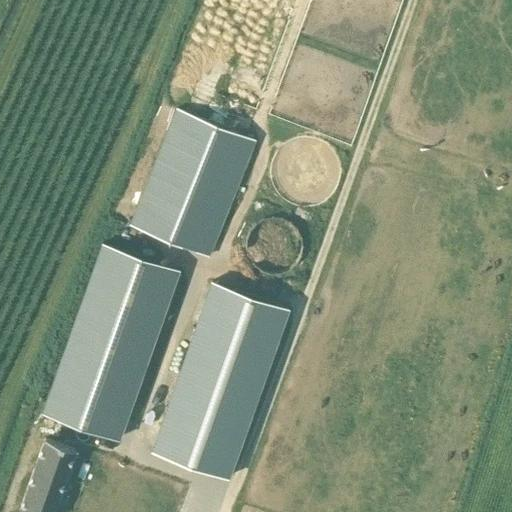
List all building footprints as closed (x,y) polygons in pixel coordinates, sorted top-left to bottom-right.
[(255,140),(176,108),(129,224),(209,256),(255,140)] [(244,227),(262,272),(303,256),(284,211),(244,227)] [(116,438),(176,271),(101,244),(41,412),(116,438)] [(287,307),(211,280),(151,450),(227,477),(287,307)] [(44,438),(19,509),(26,511),(52,511),(75,448),(44,438)]
